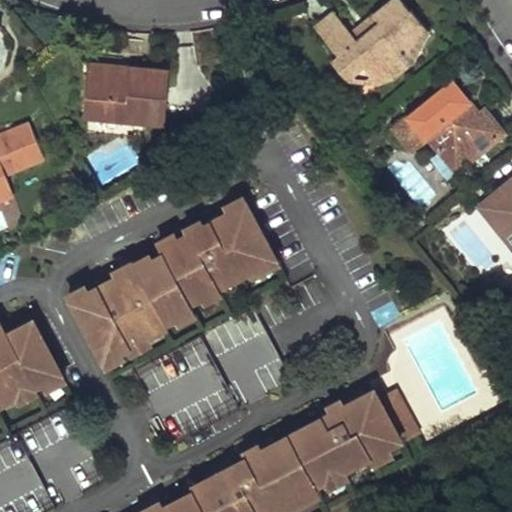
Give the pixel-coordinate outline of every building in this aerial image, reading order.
[(338,11),(318,28),(343,58),(338,62),(353,79),(383,83),(402,74),(421,58),(434,26),(412,0),(394,0),(355,32),(338,11)] [(257,46),(239,51),(245,72),(262,67),(257,46)] [(169,72),(88,64),(83,117),(163,125),(169,72)] [(459,171),(506,131),(485,106),(481,109),(456,80),(397,130),(415,152),(431,138),(459,171)] [(42,157),(28,122),(0,133),(0,197),(11,192),(3,173),(42,157)] [(511,237),(511,173),(481,200),(511,237)] [(262,271),(278,262),(242,195),(226,203),(230,211),(203,225),(199,218),(186,225),(190,232),(177,239),(174,232),(158,240),(165,253),(151,260),(147,253),(133,261),(131,258),(113,267),(118,275),(87,292),(82,283),(67,291),(107,367),(122,359),(118,352),(128,347),(132,354),(149,345),(145,337),(168,325),(166,321),(176,316),(180,324),(196,315),(189,303),(202,296),(205,301),(221,293),(218,287),(259,265),(262,271)] [(64,380),(33,320),(6,334),(0,322),(0,404),(16,396),(20,404),(37,395),(33,387),(42,382),(46,389),(64,380)] [(224,351),(246,342),(236,321),(215,330),(224,351)] [(264,511),(285,501),(289,509),(307,499),(303,492),(326,479),(330,487),(349,477),(345,470),(372,455),(375,462),(394,453),(390,446),(419,431),(397,390),(379,399),(374,389),(344,405),(339,395),(317,407),(322,416),(263,448),(258,440),(242,449),(246,457),(191,486),(193,490),(164,506),(159,497),(137,509),(138,511),(264,511)]
